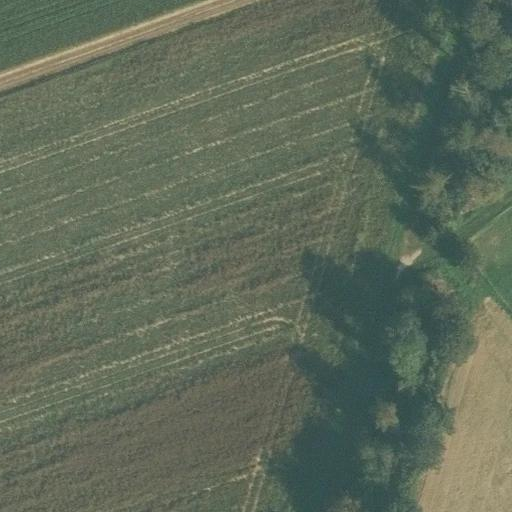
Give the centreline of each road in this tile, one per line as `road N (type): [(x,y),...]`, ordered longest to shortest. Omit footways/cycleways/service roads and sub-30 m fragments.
road 1 (track): [(329,511),(474,0)]
road 2 (track): [(397,271),(511,191)]
